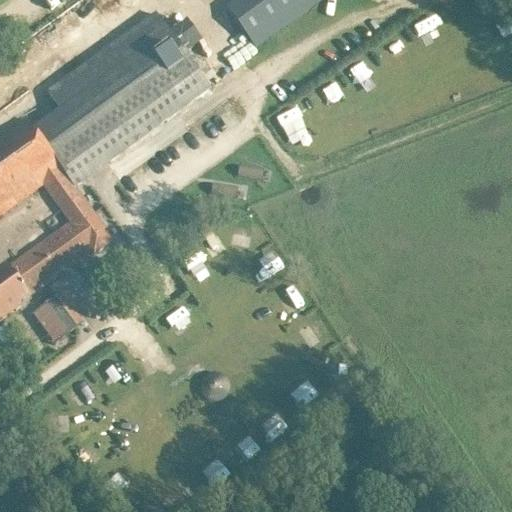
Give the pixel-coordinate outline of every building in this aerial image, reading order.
[(88,0),(104,20),(130,0),(88,0)] [(237,0),(225,9),(251,48),(317,0),(237,0)] [(0,323),(9,317),(21,308),(18,305),(90,252),(93,256),(120,236),(113,227),(105,232),(74,188),(209,90),(154,14),(46,93),(60,113),(34,133),(25,121),(0,139),(0,216),(43,186),(71,225),(0,276),(0,323)] [(385,66),(399,59),(391,44),(378,51),(385,66)] [(353,86),(367,81),(361,64),(346,69),(353,86)] [(310,94),(323,112),(339,99),(326,82),(310,94)] [(263,171),(239,168),(237,177),(262,180),(263,171)] [(236,189),(212,186),(210,195),(235,198),(236,189)] [(249,246),(253,227),(231,222),(227,241),(249,246)] [(214,238),(207,242),(213,251),(220,247),(214,238)] [(122,252),(87,278),(101,297),(136,271),(122,252)] [(188,275),(203,269),(198,254),(182,260),(188,275)] [(293,286),(273,298),(284,316),(304,304),(293,286)] [(81,325),(59,293),(42,306),(43,308),(32,317),(53,345),(81,325)] [(173,336),(189,325),(177,309),(162,320),(173,336)] [(311,349),(327,337),(315,320),(298,332),(311,349)] [(201,380),(198,388),(200,396),(206,401),(213,404),(221,402),(227,396),(229,389),(227,381),(222,375),(214,373),(207,375),(201,380)] [(257,451),(247,439),(237,448),(247,459),(257,451)] [(74,456),(87,470),(102,458),(89,443),(74,456)]
